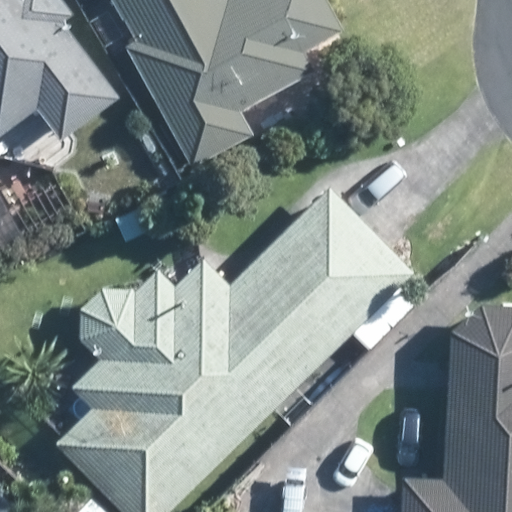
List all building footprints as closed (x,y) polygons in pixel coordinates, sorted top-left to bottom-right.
[(0,0),(0,134),(41,111),(59,140),(122,103),(61,0),(0,0)] [(115,0),(135,37),(125,41),(129,47),(190,162),(247,132),(251,131),(239,107),(313,67),(303,49),(337,30),(341,27),(326,0),(115,0)] [(368,347),(416,300),(399,281),(411,270),(397,256),(327,185),(230,283),(204,256),(172,286),(160,274),(154,268),(134,290),(131,287),(102,286),(80,308),(80,338),(98,356),(71,384),(90,405),(63,432),(54,441),(123,511),(164,511),(271,406),(351,329),(368,347)] [(511,511),(511,304),(479,302),(450,328),(448,361),(448,390),(443,475),(401,472),(401,492),(399,511),(511,511)] [(48,396),(53,410),(66,413),(75,401),(70,389),(57,386),(48,396)] [(96,511),(85,502),(76,511),(96,511)]
